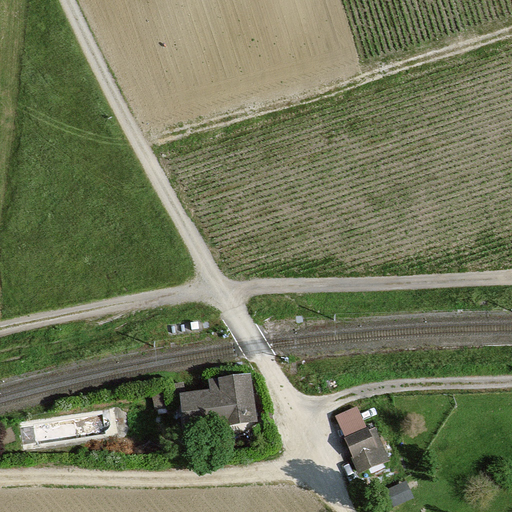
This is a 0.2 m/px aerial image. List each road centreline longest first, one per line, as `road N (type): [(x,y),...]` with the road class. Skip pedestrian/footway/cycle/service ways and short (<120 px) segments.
road 1 (track): [(69,0),(220,291),(329,475)]
road 2 (track): [(511,275),(220,291),(0,336)]
road 3 (track): [(140,144),(511,30)]
road 4 (track): [(0,479),(329,475)]
road 5 (track): [(295,416),(390,385),(511,383)]
